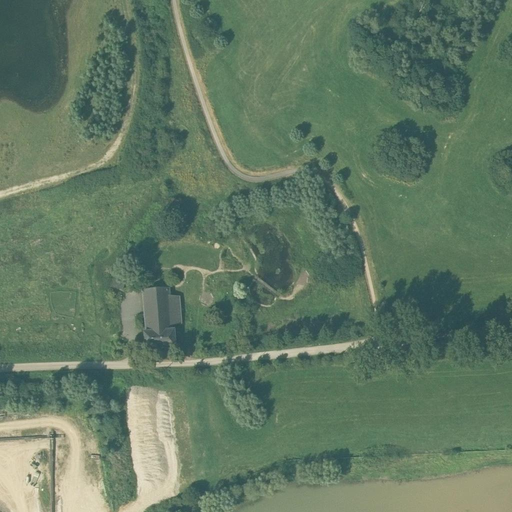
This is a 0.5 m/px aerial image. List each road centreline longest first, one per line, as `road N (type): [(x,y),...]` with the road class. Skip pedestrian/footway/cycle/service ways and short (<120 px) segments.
road 1 (track): [(175,0),(224,158),(247,179),(300,169),(327,181),(356,230),(383,341)]
road 2 (track): [(383,341),(511,328)]
